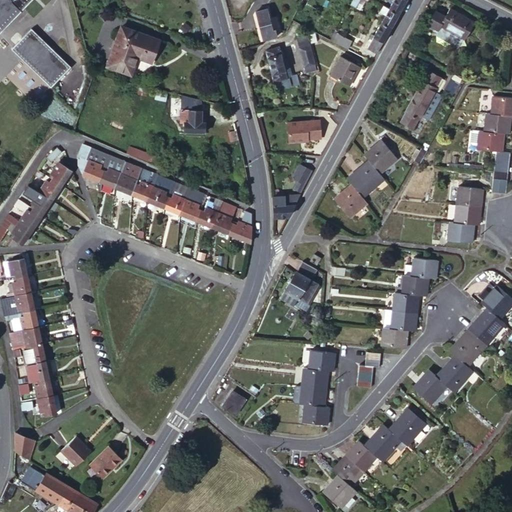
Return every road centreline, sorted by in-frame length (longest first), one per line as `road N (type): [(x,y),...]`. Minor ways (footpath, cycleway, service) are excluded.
road 1 (residential): [(161,445),(97,387),(67,256),(73,241),(103,231),(252,292)]
road 2 (residential): [(264,253),(286,233),(419,0)]
road 3 (residential): [(240,439),(302,446),(348,430),(446,313)]
road 4 (secondary): [(215,0),(258,167),(264,253)]
